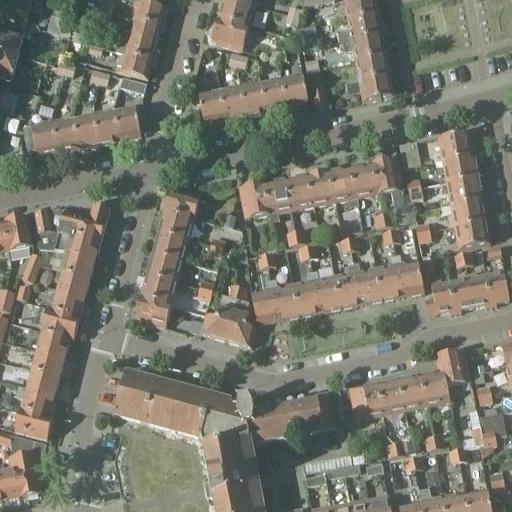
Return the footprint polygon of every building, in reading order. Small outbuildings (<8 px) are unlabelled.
[(21,0),(0,0),(0,3),(0,13),(4,14),(3,19),(28,26),(34,3),(21,0)] [(223,0),(224,1),(266,12),(269,0),(223,0)] [(295,0),(290,0),(286,18),(298,21),(301,11),(303,2),(295,0)] [(305,0),(303,0),(303,2),(301,11),(332,6),(330,0),(305,0)] [(344,0),(348,23),(379,18),(376,0),(358,0),(356,1),(355,0),(344,0)] [(264,22),(266,12),(224,1),(217,24),(249,33),(252,19),(264,22)] [(128,6),(125,20),(128,21),(135,23),(164,31),(165,26),(164,25),(167,12),(136,4),(135,8),(128,6)] [(102,5),(100,13),(112,17),(114,9),(102,5)] [(112,17),(100,13),(98,21),(110,25),(112,17)] [(298,21),(286,18),(283,28),(295,31),(298,21)] [(337,47),(383,38),(379,18),(348,23),(350,34),(335,37),(337,47)] [(73,26),(50,19),(46,36),(69,42),(73,26)] [(126,35),(125,39),(158,48),(161,36),(163,36),(164,31),(135,23),(131,36),(126,35)] [(217,24),(212,43),(219,45),(218,49),(242,55),(249,33),(217,24)] [(0,53),(17,59),(24,34),(1,27),(0,30),(0,53)] [(316,29),(296,33),(300,55),(321,51),(316,29)] [(94,41),(71,35),(69,43),(92,49),(94,41)] [(119,41),(116,55),(126,58),(155,66),(156,61),(154,60),(158,48),(125,39),(122,38),(121,42),(119,41)] [(354,55),(356,65),(387,59),(383,38),(337,47),(337,50),(341,49),(342,57),(354,55)] [(288,42),(275,39),(273,48),(286,51),(288,42)] [(0,80),(11,84),(17,59),(0,53),(0,80)] [(282,55),(274,56),(276,67),(284,65),(282,55)] [(237,71),(240,58),(233,56),(229,69),(237,71)] [(276,67),(274,56),(266,57),(268,69),(276,67)] [(119,70),(117,75),(148,84),(152,70),(154,71),(155,66),(126,58),(122,70),(119,70)] [(248,61),(240,58),(237,71),(245,72),(248,61)] [(387,59),(356,65),(359,85),(391,79),(387,59)] [(59,70),(58,76),(65,79),(68,66),(63,65),(61,64),(59,70)] [(305,75),(318,72),(316,64),(303,67),(305,75)] [(68,66),(65,79),(73,81),(76,68),(68,66)] [(322,89),(318,72),(305,75),(308,91),(322,89)] [(109,78),(93,74),(91,85),(107,89),(109,78)] [(303,78),(282,82),(288,113),(309,109),(303,78)] [(362,98),(364,107),(395,101),(391,79),(359,85),(348,87),(350,97),(351,100),(362,98)] [(29,93),(37,95),(41,84),(33,82),(29,93)] [(120,92),(144,99),(147,88),(123,82),(120,92)] [(267,117),(288,113),(282,82),(262,86),(267,117)] [(262,86),(241,90),(247,121),(267,117),(262,86)] [(0,112),(3,113),(9,91),(0,89),(0,112)] [(220,94),(226,125),(247,121),(241,90),(236,91),(220,94)] [(315,116),(329,114),(325,91),(311,94),(315,116)] [(220,94),(191,100),(194,112),(201,111),(202,115),(205,129),(226,125),(220,94)] [(38,101),(29,99),(25,112),(34,114),(38,101)] [(136,109),(115,113),(121,145),(138,141),(141,141),(139,127),(138,123),(146,121),(143,109),(136,110),(136,109)] [(115,113),(94,117),(100,149),(121,145),(115,113)] [(94,117),(73,121),(79,153),(100,149),(94,117)] [(73,121),(52,125),(58,157),(79,153),(73,121)] [(52,125),(31,129),(34,141),(36,153),(37,161),(58,157),(52,125)] [(31,129),(23,130),(25,141),(26,142),(34,141),(31,129)] [(457,138),(439,142),(441,155),(433,157),(435,166),(443,165),(474,159),(470,137),(457,139),(457,138)] [(34,141),(26,142),(28,155),(36,153),(34,141)] [(420,169),(416,146),(400,149),(404,172),(420,169)] [(32,158),(23,160),(25,171),(35,169),(32,158)] [(443,165),(446,187),(478,181),(474,159),(443,165)] [(389,197),(401,194),(404,194),(398,163),(398,162),(375,166),(381,198),(389,197)] [(381,198),(375,166),(352,170),(358,202),(381,198)] [(352,170),(330,174),(336,206),(349,204),(350,210),(359,209),(358,202),(352,170)] [(330,174),(307,179),(313,211),(336,206),(330,174)] [(307,179),(284,183),(290,215),(313,211),(307,179)] [(482,203),(478,181),(446,187),(448,200),(441,201),(442,210),(482,203)] [(407,184),(409,196),(411,204),(412,204),(424,202),(420,182),(407,184)] [(284,183),(262,187),(268,219),(269,226),(278,224),(276,217),(290,215),(284,183)] [(268,219),(262,187),(239,191),(245,223),(268,219)] [(169,194),(164,213),(195,221),(201,199),(177,192),(176,196),(169,194)] [(415,226),(412,204),(411,204),(409,196),(402,198),(401,194),(389,197),(393,217),(395,230),(415,226)] [(487,225),(482,203),(442,210),(443,219),(452,217),(454,231),(487,225)] [(76,217),(66,256),(96,264),(98,257),(110,210),(94,206),(90,221),(76,217)] [(59,213),(33,218),(33,219),(40,254),(57,255),(66,256),(76,217),(59,213)] [(164,213),(162,223),(158,236),(189,244),(195,221),(164,213)] [(393,217),(383,218),(385,231),(395,230),(393,217)] [(375,233),(385,231),(383,218),(373,220),(375,233)] [(12,222),(4,224),(10,254),(33,250),(28,220),(12,222)] [(4,224),(0,224),(0,256),(10,254),(4,224)] [(487,225),(454,231),(459,253),(491,247),(487,225)] [(345,226),(337,227),(339,240),(347,239),(345,226)] [(339,240),(337,227),(328,228),(331,241),(339,240)] [(417,236),(429,234),(428,227),(416,229),(417,236)] [(397,233),(389,234),(392,248),(400,246),(397,233)] [(300,234),(293,236),(296,248),(303,247),(300,234)] [(392,248),(389,234),(382,236),(384,249),(392,248)] [(431,242),(429,234),(417,236),(419,244),(431,242)] [(158,236),(153,257),(184,266),(187,253),(189,244),(158,236)] [(296,248),(293,236),(286,237),(289,250),(296,248)] [(274,237),(264,239),(260,255),(277,252),(274,237)] [(356,242),(347,243),(350,256),(359,255),(356,242)] [(213,243),(211,250),(224,253),(225,246),(213,243)] [(350,256),(347,243),(339,245),(342,258),(350,256)] [(224,253),(211,250),(209,257),(222,260),(224,253)] [(308,251),(310,263),(318,261),(316,250),(308,251)] [(243,251),(232,253),(234,267),(245,266),(243,251)] [(310,263),(308,251),(299,253),(301,265),(310,263)] [(489,262),(501,260),(500,251),(487,253),(489,262)] [(57,255),(55,262),(64,264),(61,274),(91,282),(96,264),(66,256),(57,255)] [(462,257),(465,271),(472,269),(469,256),(462,257)] [(178,287),(184,266),(153,257),(147,279),(178,287)] [(276,270),(274,257),(266,259),(268,271),(276,270)] [(458,272),(465,271),(462,257),(455,258),(458,272)] [(32,258),(27,270),(38,275),(43,262),(32,258)] [(271,284),(268,271),(266,259),(258,260),(260,273),(262,285),(266,285),(271,284)] [(395,260),(403,300),(424,296),(418,264),(401,268),(400,259),(395,260)] [(376,272),(382,304),(403,300),(395,260),(390,261),(392,269),(376,272)] [(430,263),(422,265),(424,277),(433,276),(430,263)] [(361,309),(382,304),(376,272),(360,275),(358,267),(354,268),(361,309)] [(334,280),(340,313),(361,309),(354,268),(349,269),(350,277),(334,280)] [(27,270),(23,283),(33,288),(38,275),(27,270)] [(493,277),(485,278),(491,311),(497,309),(496,307),(509,304),(504,272),(493,274),(493,277)] [(58,273),(55,284),(58,285),(56,293),(86,301),(91,284),(91,282),(61,274),(58,273)] [(312,276),(320,317),(340,313),(334,280),(321,282),(320,274),(312,276)] [(292,288),(299,321),(320,317),(312,276),(307,277),(309,285),(292,288)] [(486,312),(491,311),(485,278),(478,280),(477,276),(467,278),(473,311),(485,309),(486,312)] [(458,284),(450,285),(456,317),(461,316),(460,314),(473,311),(467,278),(457,280),(458,284)] [(178,287),(147,279),(141,302),(172,310),(178,287)] [(279,325),(299,321),(292,288),(276,291),(274,283),(271,284),(279,325)] [(271,284),(266,285),(268,296),(251,300),(257,329),(279,325),(271,284)] [(450,318),(456,317),(450,285),(442,287),(441,284),(429,286),(433,304),(425,306),(428,320),(450,316),(450,318)] [(200,286),(198,293),(211,295),(213,289),(200,286)] [(219,311),(234,315),(240,291),(229,288),(226,299),(223,298),(219,311)] [(21,290),(18,302),(27,304),(30,293),(21,290)] [(234,315),(244,317),(248,305),(244,304),(247,293),(240,291),(234,315)] [(56,296),(51,312),(81,320),(85,304),(86,301),(56,293),(56,296)] [(211,295),(198,293),(197,299),(210,302),(211,295)] [(1,294),(0,298),(0,303),(11,306),(13,297),(1,294)] [(143,322),(142,326),(165,333),(172,310),(141,302),(136,320),(143,322)] [(0,303),(0,312),(9,315),(11,306),(0,303)] [(48,311),(41,336),(71,344),(71,343),(75,344),(80,324),(81,320),(51,312),(48,311)] [(201,338),(226,345),(234,315),(219,311),(217,322),(206,319),(201,338)] [(192,327),(190,335),(201,338),(206,319),(206,318),(190,314),(187,326),(192,327)] [(234,315),(226,345),(250,352),(256,332),(247,330),(247,326),(246,326),(248,318),(244,317),(234,315)] [(0,320),(0,332),(6,334),(9,323),(0,320)] [(41,336),(36,355),(66,363),(71,344),(41,336)] [(511,344),(501,347),(506,370),(511,369),(511,344)] [(441,391),(447,390),(470,385),(464,354),(435,360),(438,375),(441,391)] [(36,355),(31,374),(61,382),(66,363),(36,355)] [(31,374),(26,393),(56,400),(61,382),(31,374)] [(115,417),(115,419),(202,443),(233,447),(240,405),(231,402),(231,403),(229,403),(130,376),(129,376),(126,375),(115,417)] [(438,375),(416,380),(422,412),(450,406),(447,390),(441,391),(438,375)] [(416,380),(394,384),(400,416),(422,412),(416,380)] [(394,384),(372,389),(377,421),(400,416),(394,384)] [(372,389),(350,393),(356,425),(377,421),(372,389)] [(18,390),(15,401),(24,403),(21,412),(51,419),(56,400),(26,393),(18,390)] [(489,390),(476,392),(477,399),(491,397),(489,390)] [(240,405),(233,447),(252,449),(334,433),(328,397),(253,411),(252,409),(248,404),(240,405)] [(491,397),(477,399),(479,405),(492,403),(491,397)] [(21,412),(15,436),(48,444),(55,420),(51,419),(21,412)] [(476,413),(467,415),(472,442),(473,450),(478,450),(483,449),(482,444),(480,437),(477,421),(476,413)] [(482,421),(477,421),(480,437),(482,444),(496,441),(507,439),(503,417),(482,421)] [(0,435),(0,447),(9,451),(13,440),(12,440),(12,439),(0,435)] [(441,439),(433,441),(434,452),(442,450),(441,439)] [(13,460),(8,461),(11,472),(17,502),(21,501),(28,500),(29,501),(38,500),(38,498),(40,498),(39,496),(41,495),(37,466),(43,464),(47,449),(13,440),(9,451),(13,452),(13,460)] [(433,441),(425,442),(426,453),(434,452),(433,441)] [(496,441),(482,444),(483,449),(483,450),(491,448),(497,448),(496,441)] [(472,442),(457,444),(458,453),(466,452),(473,450),(472,442)] [(233,447),(202,443),(209,479),(208,480),(213,507),(214,507),(215,511),(263,511),(252,449),(233,447)] [(402,446),(389,448),(391,460),(404,458),(402,446)] [(483,449),(478,450),(480,461),(492,455),(491,448),(483,450),(483,449)] [(466,452),(458,453),(460,465),(468,463),(466,452)] [(458,453),(449,454),(451,466),(460,465),(458,453)] [(420,460),(412,461),(414,472),(422,471),(420,460)] [(412,461),(404,463),(406,474),(408,474),(414,472),(412,461)] [(353,469),(343,471),(345,479),(361,476),(359,468),(353,469)] [(381,468),(365,471),(367,480),(383,476),(381,468)] [(343,471),(327,474),(328,482),(345,479),(343,471)] [(11,472),(0,473),(0,505),(17,502),(11,472)] [(501,475),(490,477),(491,486),(503,484),(501,475)] [(322,480),(305,483),(307,491),(323,488),(322,480)] [(503,484),(491,486),(493,494),(504,492),(503,484)] [(409,507),(398,509),(398,511),(422,511),(419,494),(418,494),(418,490),(407,492),(409,507)] [(429,492),(419,494),(422,511),(445,511),(443,501),(431,503),(429,492)] [(491,511),(488,492),(466,497),(468,511),(491,511)] [(468,511),(466,497),(443,501),(445,511),(468,511)] [(390,511),(388,502),(370,506),(371,511),(390,511)]
